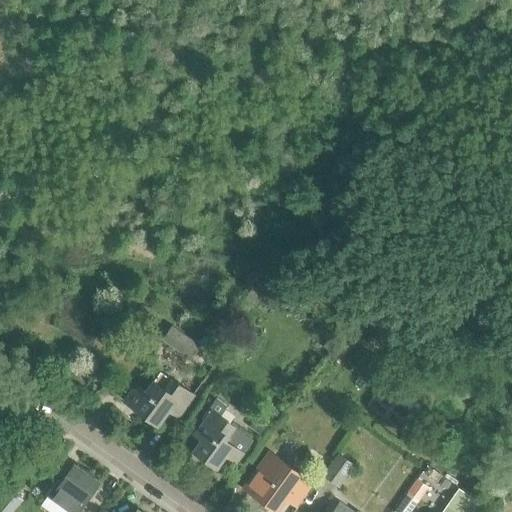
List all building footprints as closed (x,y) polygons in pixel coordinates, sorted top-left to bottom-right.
[(172,326),(163,339),(190,359),(199,346),(172,326)] [(325,351),(337,360),(353,340),(341,330),(325,351)] [(124,401),(157,425),(168,409),(178,416),(193,395),(160,371),(145,392),(136,385),(124,401)] [(219,415),(227,405),(217,398),(202,418),(205,420),(195,435),(202,440),(193,451),(209,462),(218,449),(237,462),(253,439),(219,415)] [(249,427),(261,435),(271,422),(259,413),(249,427)] [(252,475),(243,487),(253,494),(253,495),(268,505),(276,511),(285,498),(296,506),(312,483),(269,451),(261,462),(252,475)] [(323,475),(331,481),(338,486),(353,465),(346,460),(339,454),(323,475)] [(46,495),(63,506),(71,511),(76,511),(83,503),(99,482),(75,465),(61,485),(55,481),(46,495)] [(441,511),(471,511),(478,503),(459,488),(441,511)] [(7,489),(0,498),(0,511),(11,511),(21,500),(7,489)] [(407,494),(393,511),(409,511),(417,502),(407,494)]
